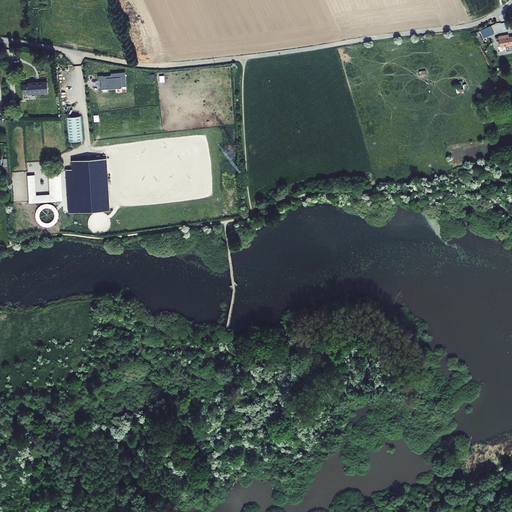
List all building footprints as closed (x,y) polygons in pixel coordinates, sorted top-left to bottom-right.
[(490,27),(479,29),(481,38),(492,35),(490,27)] [(504,35),(495,37),(497,48),(510,45),(511,49),(511,48),(511,36),(505,38),(504,35)] [(21,85),(22,93),(45,92),(44,82),(25,82),(25,85),(21,85)] [(83,141),(81,116),(66,117),(68,142),(83,141)] [(29,175),(21,176),(22,201),(59,198),(58,173),(48,174),(50,193),(31,194),(29,175)]
